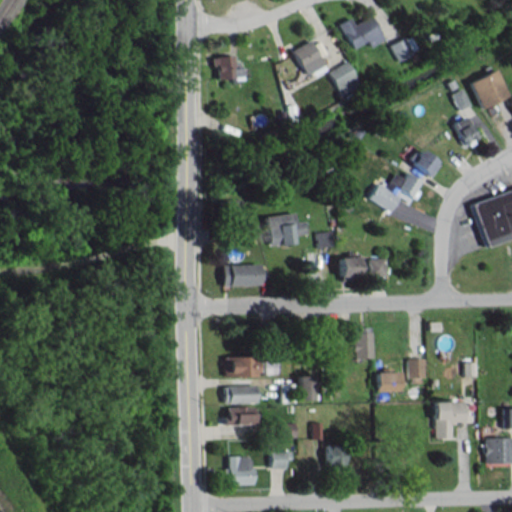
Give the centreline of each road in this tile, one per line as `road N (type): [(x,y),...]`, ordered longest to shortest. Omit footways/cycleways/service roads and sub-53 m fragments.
road 1 (residential): [(184,306),(511,296)]
road 2 (residential): [(189,504),(511,496)]
road 3 (tertiary): [(189,511),(184,201)]
road 4 (residential): [(437,299),(448,203),(466,179),(511,152)]
road 5 (tertiary): [(184,150),(184,0)]
road 6 (residential): [(184,18),(257,19),(305,0)]
